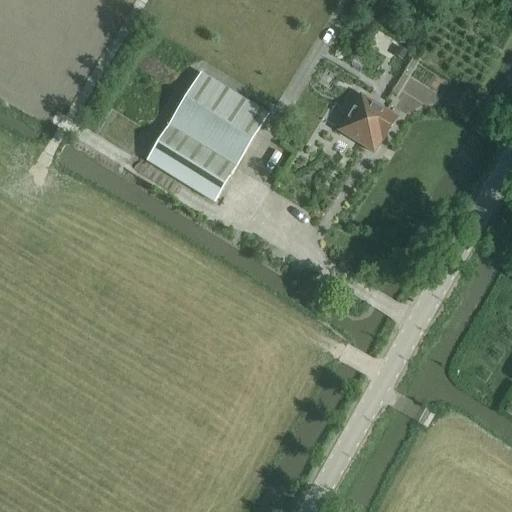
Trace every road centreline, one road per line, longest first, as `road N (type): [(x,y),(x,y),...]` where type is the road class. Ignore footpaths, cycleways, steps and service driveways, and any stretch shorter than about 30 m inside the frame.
road 1 (tertiary): [(312,511),(511,160)]
road 2 (track): [(47,156),(143,0)]
